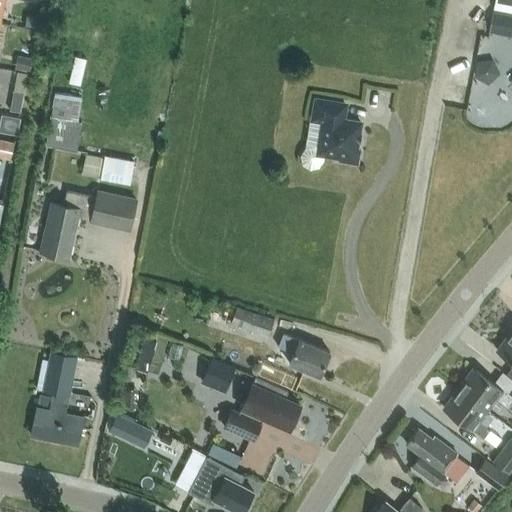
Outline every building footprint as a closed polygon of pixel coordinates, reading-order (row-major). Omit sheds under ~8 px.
[(511,0),(495,0),(494,8),(511,11),(511,0)] [(489,33),(511,37),(511,15),(493,12),(489,33)] [(32,58),(17,55),(14,68),(29,71),(32,58)] [(477,57),(476,75),(496,76),(497,58),(477,57)] [(14,90),(10,110),(20,112),(24,92),(14,90)] [(361,122),(343,119),(345,104),(316,99),(313,119),(323,121),(317,153),(340,157),(339,160),(357,163),(360,148),(357,148),(361,122)] [(81,121),(50,117),(46,145),(77,150),(81,121)] [(83,172),(101,176),(129,181),(133,160),(105,155),(105,157),(86,153),(83,172)] [(52,202),(41,251),(69,257),(80,209),(94,212),(92,221),(131,229),(137,199),(98,190),(97,196),(68,190),(64,204),(52,202)] [(193,295),(178,291),(176,299),(190,304),(193,295)] [(238,307),(230,322),(270,336),(276,319),(238,307)] [(511,329),(497,350),(511,360),(511,367),(507,374),(511,378),(511,329)] [(320,376),(330,351),(300,338),(299,340),(285,333),(280,346),(294,352),(289,363),(320,376)] [(135,368),(146,372),(157,341),(146,337),(135,368)] [(69,395),(77,356),(52,351),(44,390),(69,395)] [(212,358),(208,369),(230,378),(235,367),(212,358)] [(458,388),(487,409),(496,398),(511,409),(511,378),(503,371),(494,383),(473,368),(458,388)] [(232,409),(224,427),(254,440),(264,417),(290,428),(300,404),(285,397),(288,390),(256,376),(240,413),(232,409)] [(484,438),(490,430),(479,421),(487,409),(458,388),(444,407),(484,438)] [(32,434),(78,444),(84,417),(65,413),(69,397),(53,394),(50,410),(37,407),(32,434)] [(109,429),(145,447),(152,431),(116,413),(109,429)] [(407,443),(421,454),(412,466),(436,484),(444,473),(443,471),(457,453),(435,436),(433,438),(419,427),(407,443)] [(511,469),(511,437),(494,461),(509,473),(511,469)] [(184,467),(199,474),(208,457),(193,449),(184,467)] [(211,503),(214,498),(240,511),(242,511),(254,491),(240,483),(244,474),(210,456),(190,492),(211,503)] [(508,476),(486,459),(476,472),(498,489),(508,476)] [(109,463),(104,475),(144,489),(149,477),(109,463)] [(386,500),(376,511),(424,511),(422,507),(410,497),(398,511),(386,500)] [(474,499),(468,506),(475,511),(476,511),(482,505),(474,499)]
